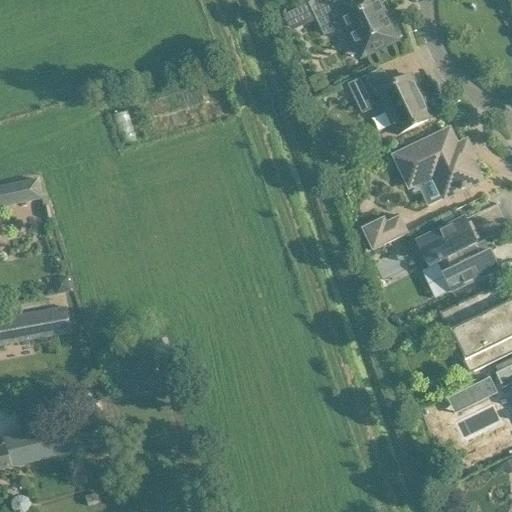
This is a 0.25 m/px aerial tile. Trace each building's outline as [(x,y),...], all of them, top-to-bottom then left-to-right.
[(325,35),(349,27),(363,55),(395,40),(387,24),(388,24),(380,8),(375,0),(355,0),(346,5),(343,0),(315,0),(309,4),(317,20),(318,19),(325,35)] [(302,4),(281,16),(289,29),(310,17),(302,4)] [(363,113),(383,104),(398,135),(432,119),(411,76),(390,86),(382,70),(349,86),(363,113)] [(450,130),(395,157),(408,184),(416,181),(417,184),(428,205),(444,198),(444,199),(482,181),(473,162),(478,160),(469,139),(457,145),(450,130)] [(37,179),(6,185),(9,204),(41,198),(37,179)] [(362,229),(373,252),(409,234),(400,216),(387,223),(384,218),(362,229)] [(418,242),(430,268),(439,264),(452,292),(499,270),(491,252),(482,256),(464,220),(418,242)] [(383,276),(408,266),(405,257),(393,262),(391,258),(378,264),(383,276)] [(58,279),(55,286),(56,294),(71,291),(68,277),(58,279)] [(499,286),(450,309),(462,333),(457,336),(474,372),(511,354),(511,301),(508,304),(499,286)] [(0,345),(56,335),(71,332),(67,308),(0,320),(0,345)] [(120,374),(124,392),(159,383),(155,365),(120,374)] [(511,366),(496,374),(503,389),(511,384),(511,366)] [(495,393),(489,379),(474,386),(480,400),(495,393)] [(0,470),(28,464),(90,449),(91,451),(107,447),(106,444),(111,443),(104,413),(83,418),(4,438),(7,447),(0,448),(0,470)] [(12,498),(11,502),(11,506),(13,510),(16,511),(24,511),(25,511),(29,509),(30,505),(30,500),(28,496),(24,494),(20,493),(16,495),(12,498)]
